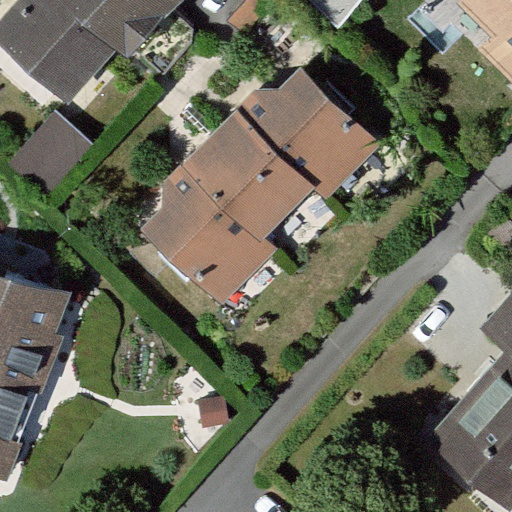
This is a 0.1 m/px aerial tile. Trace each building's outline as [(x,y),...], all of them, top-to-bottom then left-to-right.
[(23,0),(0,27),(0,52),(61,107),(108,55),(120,65),(177,0),(23,0)] [(511,0),(467,0),(456,12),(489,44),(474,60),(511,97),(511,0)] [(254,4),(230,31),(247,46),(271,19),(254,4)] [(377,154),(295,77),(280,97),(252,99),(182,173),(189,181),(138,233),(218,318),(275,260),(259,248),(307,199),(321,213),(377,154)] [(90,156),(52,124),(7,175),(45,208),(90,156)] [(59,304),(0,284),(0,490),(6,493),(19,454),(0,448),(0,439),(15,395),(38,403),(58,343),(47,340),(59,304)] [(511,367),(511,303),(510,301),(477,337),(511,368),(511,367)] [(511,424),(464,479),(501,511),(510,511),(511,510),(511,424)]
